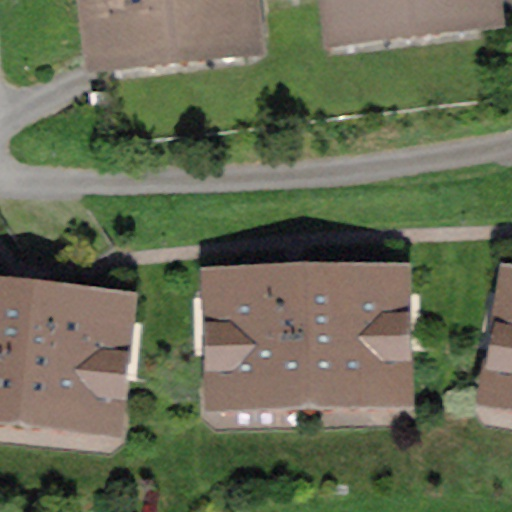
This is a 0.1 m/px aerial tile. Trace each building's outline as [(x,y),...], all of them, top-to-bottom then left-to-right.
[(238,0),(97,0),(104,61),(243,46),(238,0)] [(333,0),(338,39),(477,22),(474,0),(333,0)] [(0,380),(102,391),(106,355),(125,357),(131,300),(0,287),(0,380)] [(503,355),(496,392),(511,394),(511,300),(493,297),(483,352),(503,355)] [(421,298),(196,303),(197,359),(216,359),(217,396),(403,392),(402,355),(422,354),(421,298)]
